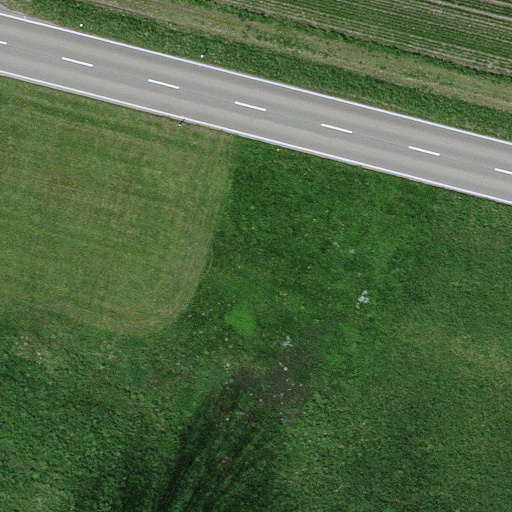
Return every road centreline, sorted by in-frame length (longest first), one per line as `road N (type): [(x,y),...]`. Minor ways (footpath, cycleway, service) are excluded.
road 1 (secondary): [(511,169),(0,39)]
road 2 (track): [(102,0),(511,105)]
